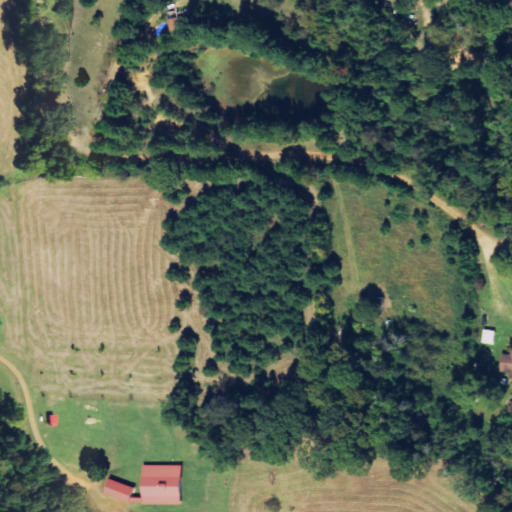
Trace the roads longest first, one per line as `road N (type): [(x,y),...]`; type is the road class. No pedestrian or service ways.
road 1 (residential): [(511,299),(383,149),(322,113),(95,139),(44,88),(19,32),(18,0)]
road 2 (residential): [(331,119),(511,34)]
